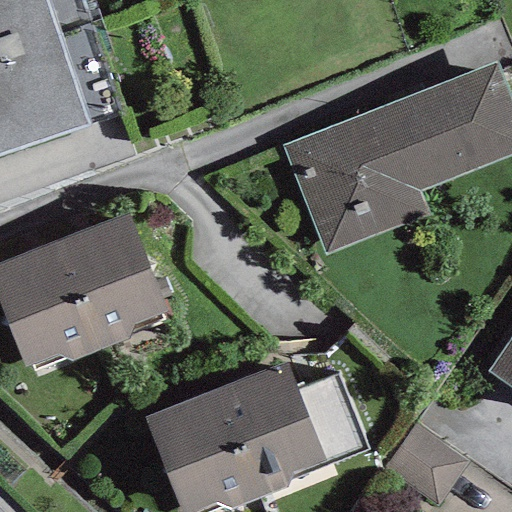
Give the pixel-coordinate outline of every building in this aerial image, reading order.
[(68,0),(0,0),(0,166),(112,129),(68,0)] [(511,69),(281,157),(320,261),(511,188),(511,69)] [(151,223),(2,276),(41,383),(189,330),(151,223)] [(511,338),(488,383),(511,395),(511,338)] [(319,373),(165,432),(195,511),(264,511),(359,476),(319,373)] [(427,438),(397,475),(441,511),(443,511),(473,476),(427,438)]
